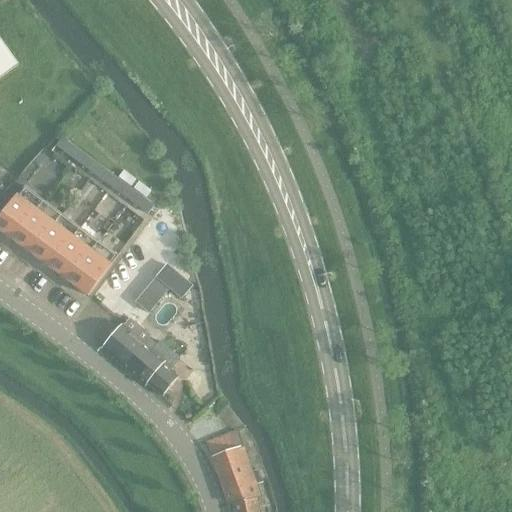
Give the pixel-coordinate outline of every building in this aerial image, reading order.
[(0,38),(0,78),(19,64),(0,38)] [(71,145),(62,139),(56,146),(65,153),(71,145)] [(80,152),(71,145),(65,153),(74,160),(80,152)] [(89,159),(80,152),(74,160),(83,167),(89,159)] [(98,166),(89,159),(83,167),(92,173),(98,166)] [(107,172),(98,166),(93,174),(102,180),(107,172)] [(117,179),(108,173),(102,181),(111,187),(117,179)] [(126,186),(117,179),(111,187),(120,194),(126,186)] [(135,192),(126,186),(120,194),(129,200),(135,192)] [(25,187),(0,220),(0,231),(14,241),(44,201),(25,187)] [(144,199),(135,192),(129,200),(138,207),(144,199)] [(153,206),(144,199),(138,207),(147,214),(153,206)] [(44,201),(14,241),(32,255),(63,215),(44,201)] [(63,215),(32,255),(51,269),(81,229),(63,215)] [(81,229),(51,269),(70,283),(100,243),(81,229)] [(100,243),(70,283),(88,297),(119,257),(100,243)] [(152,353),(144,346),(152,337),(131,320),(124,329),(122,328),(103,351),(145,387),(147,384),(163,397),(178,379),(170,372),(181,360),(160,343),(152,353)] [(233,504),(234,511),(259,511),(257,500),(262,499),(257,485),(263,483),(258,471),(252,473),(238,432),(205,444),(213,459),(229,505),(233,504)]
